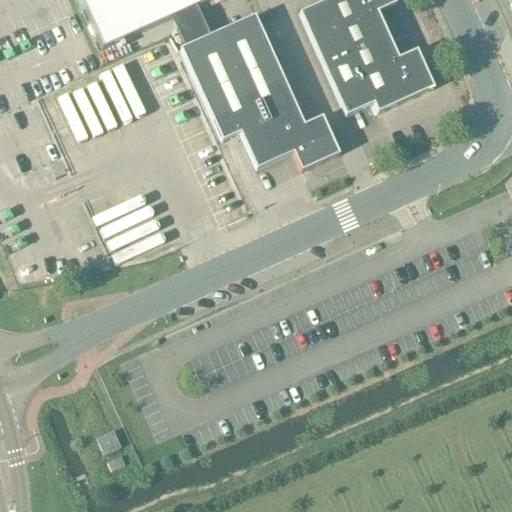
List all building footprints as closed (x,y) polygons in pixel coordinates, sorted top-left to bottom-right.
[(216,0),(77,0),(101,52),(170,21),(184,50),(209,39),(195,10),(216,0)] [(397,62),(376,16),(395,8),(391,0),(323,0),(325,4),(298,16),(345,120),(372,108),(376,117),(432,92),(415,53),(397,62)] [(302,128),(253,19),(209,39),(184,50),(179,53),(220,145),(239,137),(255,173),(292,157),(300,175),(338,158),(321,120),(302,128)] [(119,450),(112,434),(95,441),(103,458),(119,450)] [(123,468),(120,459),(106,466),(110,474),(123,468)]
